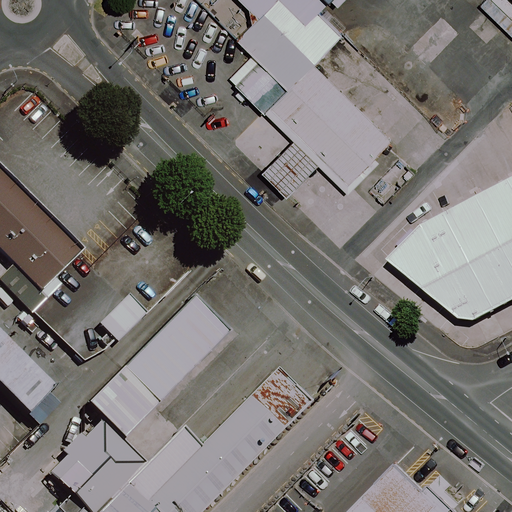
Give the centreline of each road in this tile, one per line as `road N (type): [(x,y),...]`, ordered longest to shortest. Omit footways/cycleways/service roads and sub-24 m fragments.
road 1 (secondary): [(471,424),(310,290),(115,97)]
road 2 (unknown): [(205,186),(97,303)]
